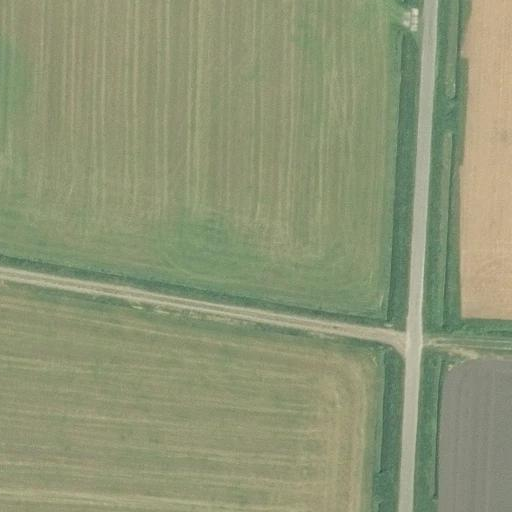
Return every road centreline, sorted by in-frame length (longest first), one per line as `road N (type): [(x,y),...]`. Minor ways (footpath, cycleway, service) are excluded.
road 1 (track): [(511,348),(414,342),(0,275)]
road 2 (unclassified): [(405,511),(430,0)]
